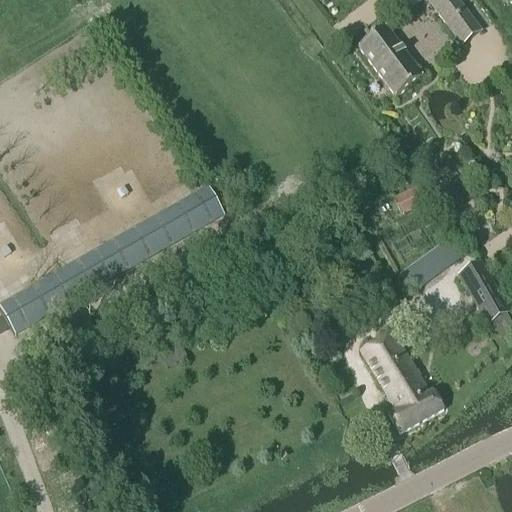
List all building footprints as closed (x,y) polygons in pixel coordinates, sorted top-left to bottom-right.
[(409,12),(425,1),(425,0),(404,0),(402,2),(409,12)] [(455,0),(425,0),(425,1),(461,49),(481,34),(455,0)] [(394,99),(421,79),(385,30),(358,52),(394,99)] [(462,187),(447,196),(457,210),(471,201),(462,187)] [(205,189),(0,307),(0,313),(14,339),(222,219),(205,189)] [(398,219),(418,209),(417,207),(424,203),(418,189),(410,193),(409,192),(390,201),(398,219)] [(322,206),(348,255),(360,249),(353,237),(356,235),(337,198),(322,206)] [(449,245),(430,257),(441,274),(459,261),(449,245)] [(511,345),(511,328),(505,316),(507,315),(481,266),(458,279),(486,327),(492,324),(506,349),(511,345)] [(396,412),(389,416),(400,438),(441,415),(430,394),(427,396),(392,336),(360,356),(396,412)] [(187,361),(180,348),(159,359),(166,372),(187,361)]
